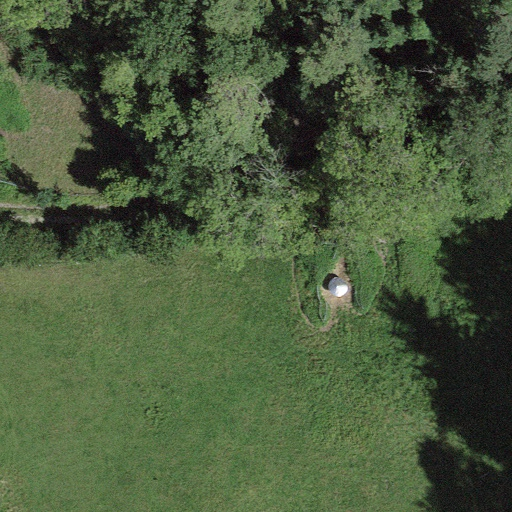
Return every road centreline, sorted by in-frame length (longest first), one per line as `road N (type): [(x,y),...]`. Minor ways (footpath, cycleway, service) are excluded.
road 1 (track): [(511,108),(283,133),(227,179),(148,207),(0,211)]
road 2 (track): [(284,0),(292,68),(283,133)]
